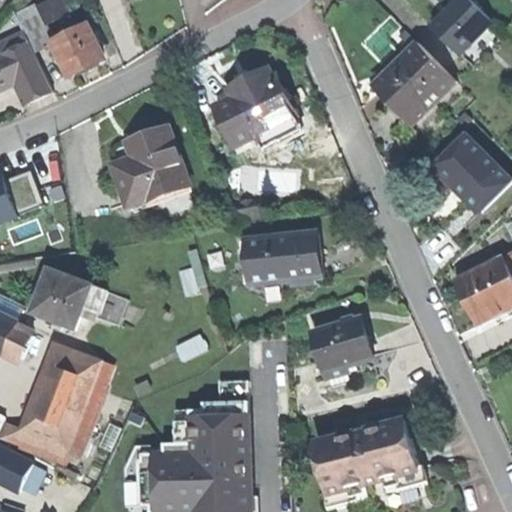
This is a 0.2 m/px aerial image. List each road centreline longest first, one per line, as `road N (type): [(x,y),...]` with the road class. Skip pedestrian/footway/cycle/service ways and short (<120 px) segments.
road 1 (residential): [(511,488),(289,3)]
road 2 (residential): [(0,143),(124,91),(289,3)]
